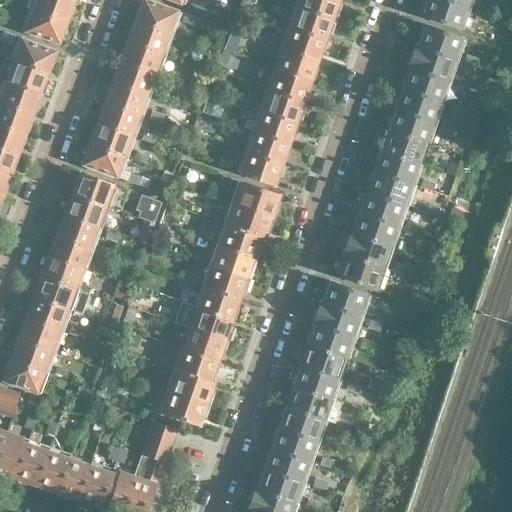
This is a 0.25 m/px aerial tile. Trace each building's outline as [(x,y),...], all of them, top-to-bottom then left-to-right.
[(24,7),(28,8),(65,22),(69,13),(72,12),(74,6),(72,3),(73,2),(68,0),(30,0),(31,0),(29,0),(16,0),(15,3),(24,7)] [(136,18),(135,19),(170,33),(176,16),(174,15),(176,11),(146,0),(142,0),(139,9),(137,8),(134,17),(136,18)] [(199,0),(194,0),(191,8),(204,12),(208,3),(199,0)] [(298,0),(296,6),(335,20),(339,6),(336,5),(338,0),(298,0)] [(423,12),(422,14),(458,27),(461,22),(462,22),(467,7),(446,0),(427,0),(426,2),(423,1),(419,10),(423,12)] [(511,0),(506,0),(504,7),(501,15),(509,18),(511,9),(511,0)] [(296,6),(289,26),(324,39),(327,32),(330,33),(335,20),(296,6)] [(22,30),(23,29),(32,33),(58,43),(61,33),(64,33),(67,27),(65,24),(65,22),(28,8),(20,29),(22,30)] [(490,15),(477,10),(474,18),(487,23),(490,15)] [(281,23),(284,15),(272,11),(269,19),(281,23)] [(4,14),(1,22),(14,27),(17,19),(4,14)] [(187,14),(186,15),(184,22),(194,26),(197,18),(187,14)] [(128,38),(128,40),(162,53),(170,33),(135,19),(131,30),(129,29),(126,37),(128,38)] [(414,45),(414,46),(454,61),(461,41),(460,41),(461,38),(425,25),(424,28),(420,26),(416,37),(420,38),(417,46),(414,45)] [(289,26),(282,47),(317,60),(320,51),(323,52),(327,41),(324,40),(324,39),(289,26)] [(232,28),(224,50),(232,53),(234,53),(241,32),(232,28)] [(2,30),(2,31),(0,36),(0,40),(11,45),(15,35),(2,30)] [(274,44),(277,36),(265,32),(262,40),(274,44)] [(178,36),(175,44),(188,48),(191,40),(178,36)] [(20,38),(12,59),(48,72),(48,70),(51,69),(53,63),(52,60),(55,51),(20,38)] [(121,58),(120,61),(155,74),(162,53),(128,40),(124,50),(122,50),(119,58),(121,58)] [(410,68),(447,81),(454,61),(414,46),(411,54),(408,53),(405,63),(407,64),(407,66),(410,68)] [(282,47),(275,68),(310,80),(311,79),(313,80),(317,69),(314,68),(317,60),(282,47)] [(232,53),(224,50),(220,62),(228,65),(232,53)] [(480,57),(467,53),(464,61),(476,65),(477,65),(480,57)] [(12,59),(4,80),(40,92),(41,90),(43,89),(45,84),(44,81),(48,72),(12,59)] [(113,79),(113,81),(147,95),(155,74),(120,61),(117,71),(115,70),(112,79),(113,79)] [(464,61),(461,70),(474,74),(476,65),(464,61)] [(275,68),(267,89),(303,101),(303,99),(306,101),(310,90),(307,88),(310,80),(275,68)] [(403,87),(403,89),(440,102),(447,81),(410,68),(407,76),(403,77),(401,84),(403,87)] [(224,74),(216,71),(212,84),(220,87),(224,74)] [(193,86),(201,89),(205,77),(198,74),(193,86)] [(164,77),(161,85),(174,89),(177,81),(164,77)] [(4,80),(0,91),(0,101),(32,113),(33,111),(36,110),(38,104),(37,101),(40,92),(4,80)] [(108,92),(105,102),(140,115),(147,95),(113,81),(111,84),(110,84),(107,92),(108,92)] [(469,85),(456,81),(453,90),(466,94),(469,85)] [(267,89),(260,109),(299,124),(304,108),(301,107),(303,101),(267,89)] [(396,108),(396,109),(433,122),(440,102),(403,89),(400,97),(396,97),(394,105),(396,108)] [(208,91),(201,112),(218,117),(221,109),(212,106),(217,94),(208,91)] [(0,101),(0,125),(25,134),(25,132),(28,130),(31,124),(29,122),(32,113),(0,101)] [(101,113),(97,122),(132,136),(140,115),(105,102),(104,105),(102,104),(99,113),(101,113)] [(461,109),(449,105),(446,113),(458,117),(461,109)] [(232,123),(253,130),(288,143),(291,136),(294,137),(299,124),(260,109),(256,121),(235,113),(232,123)] [(389,128),(389,129),(426,142),(433,122),(396,109),(393,118),(389,118),(387,125),(389,128)] [(150,110),(148,118),(161,122),(163,114),(150,110)] [(93,134),(90,143),(125,157),(132,136),(97,122),(96,126),(94,125),(91,134),(93,134)] [(455,128),(442,124),(439,132),(452,136),(455,128)] [(0,125),(0,149),(17,155),(20,145),(23,144),(26,137),(24,136),(25,134),(0,125)] [(382,148),(381,150),(419,164),(426,142),(389,129),(386,138),(382,139),(379,146),(382,148)] [(253,130),(246,150),(281,163),(284,155),(287,156),(291,145),(288,144),(288,143),(253,130)] [(143,131),(140,139),(153,143),(156,135),(143,131)] [(239,147),(241,140),(229,135),(226,143),(239,147)] [(125,157),(90,143),(89,147),(87,146),(84,154),(86,155),(82,164),(115,177),(117,172),(119,173),(125,157)] [(0,149),(0,172),(9,176),(13,166),(16,165),(18,158),(16,156),(17,155),(0,149)] [(246,150),(240,166),(242,167),(240,172),(274,184),(277,176),(280,176),(284,165),(281,164),(281,163),(246,150)] [(378,163),(375,171),(411,184),(419,164),(381,150),(381,152),(377,153),(375,160),(378,163)] [(136,152),(133,160),(146,164),(149,156),(136,152)] [(231,170),(234,162),(222,158),(219,166),(231,170)] [(445,173),(454,176),(458,164),(449,161),(445,173)] [(370,183),(367,192),(404,205),(411,184),(375,171),(374,172),(370,174),(368,180),(370,183)] [(0,172),(0,195),(1,196),(5,186),(8,185),(10,178),(9,176),(0,172)] [(72,191),(71,193),(106,206),(112,189),(110,189),(112,184),(79,172),(75,182),(73,182),(70,190),(72,191)] [(128,173),(125,181),(138,185),(141,177),(128,173)] [(236,191),(232,203),(271,216),(278,195),(222,175),(219,185),(236,191)] [(198,178),(194,190),(206,194),(211,182),(198,178)] [(435,183),(423,178),(420,187),(432,191),(435,183)] [(363,204),(360,212),(397,225),(404,205),(367,192),(366,193),(362,195),(360,202),(363,204)] [(64,211),(63,214),(99,227),(106,206),(71,193),(68,203),(66,202),(63,210),(64,211)] [(408,198),(405,205),(421,210),(423,203),(408,198)] [(152,199),(146,219),(153,222),(160,202),(152,199)] [(232,203),(225,225),(260,237),(260,236),(264,237),(271,216),(232,203)] [(428,203),(427,205),(425,212),(437,216),(440,207),(428,203)] [(356,224),(353,233),(390,246),(397,225),(360,212),(359,214),(355,215),(353,222),(356,224)] [(57,232),(56,234),(91,247),(99,227),(63,214),(60,223),(58,222),(55,231),(57,232)] [(211,228),(214,220),(201,216),(199,224),(211,228)] [(421,224),(408,219),(405,228),(418,232),(421,224)] [(145,244),(153,223),(145,221),(144,220),(136,240),(145,244)] [(167,240),(171,229),(159,225),(155,236),(167,240)] [(225,225),(218,245),(253,257),(254,256),(256,257),(261,245),(257,244),(260,237),(225,225)] [(108,230),(105,238),(118,243),(121,235),(108,230)] [(345,244),(342,253),(383,267),(390,246),(353,233),(350,232),(349,234),(346,233),(343,243),(345,244)] [(49,252),(48,255),(84,268),(91,247),(56,234),(53,244),(50,243),(47,252),(49,252)] [(413,244),(401,240),(398,248),(410,253),(413,244)] [(218,245),(210,265),(249,279),(254,264),(251,263),(253,257),(218,245)] [(101,251),(98,259),(111,263),(114,255),(101,251)] [(338,273),(338,275),(374,288),(376,282),(378,283),(383,267),(342,253),(345,255),(342,263),(339,262),(336,272),(338,273)] [(44,266),(41,276),(76,288),(84,268),(48,255),(47,258),(45,257),(42,265),(44,266)] [(393,262),(391,270),(400,273),(403,266),(393,262)] [(210,265),(203,286),(239,298),(241,292),(244,293),(249,279),(210,265)] [(192,282),(195,274),(183,269),(180,277),(192,282)] [(135,287),(136,285),(138,277),(125,273),(122,282),(135,287)] [(36,287),(33,296),(68,309),(76,288),(41,276),(40,278),(38,277),(35,286),(36,287)] [(419,290),(422,281),(409,276),(406,285),(419,290)] [(190,289),(192,282),(180,277),(178,285),(190,289)] [(320,300),(319,302),(359,316),(366,297),(365,297),(366,294),(330,281),(329,283),(326,282),(323,292),(325,293),(322,301),(320,300)] [(132,295),(135,287),(122,282),(117,295),(130,300),(132,295)] [(151,290),(136,285),(135,287),(132,295),(147,301),(151,290)] [(203,286),(196,306),(232,319),(233,318),(235,319),(239,308),(236,306),(239,298),(203,286)] [(29,308),(26,317),(61,329),(68,309),(33,296),(32,299),(30,298),(27,307),(29,308)] [(315,323),(315,324),(352,337),(359,316),(319,302),(316,310),(313,308),(310,319),(313,320),(312,322),(315,323)] [(118,315),(121,308),(112,305),(110,312),(118,315)] [(196,306),(188,327),(228,342),(233,326),(230,325),(232,319),(196,306)] [(131,321),(135,311),(127,309),(124,319),(131,321)] [(385,315),(373,311),(370,319),(383,324),(385,315)] [(21,328),(18,338),(53,351),(61,329),(26,317),(24,320),(22,319),(19,327),(21,328)] [(382,324),(370,320),(367,328),(379,332),(382,324)] [(81,328),(70,324),(68,332),(78,336),(81,328)] [(308,342),(307,345),(345,358),(352,337),(315,324),(312,331),(308,333),(306,340),(308,342)] [(188,327),(181,348),(217,361),(220,354),(223,355),(228,342),(188,327)] [(397,341),(396,341),(384,337),(381,346),(392,351),(393,351),(397,341)] [(14,349),(10,358),(45,372),(53,351),(18,338),(17,340),(15,339),(12,348),(14,349)] [(375,345),(362,341),(359,349),(372,353),(375,345)] [(63,345),(60,353),(73,357),(76,349),(63,345)] [(301,363),(300,366),(338,379),(345,358),(307,345),(305,352),(300,353),(298,360),(301,363)] [(181,348),(174,368),(211,380),(214,372),(216,373),(220,362),(217,361),(181,348)] [(155,353),(153,360),(166,365),(168,357),(155,353)] [(6,370),(2,380),(36,392),(38,386),(40,387),(45,372),(10,358),(9,361),(7,360),(4,369),(6,370)] [(115,362),(113,370),(125,374),(128,366),(115,362)] [(56,366),(53,374),(66,379),(68,371),(56,366)] [(294,384),(293,386),(330,399),(338,379),(300,366),(298,373),(294,374),(291,380),(294,384)] [(174,368),(167,389),(206,404),(214,382),(211,381),(211,380),(174,368)] [(378,392),(381,385),(369,381),(366,388),(378,392)] [(360,386),(347,382),(345,391),(357,395),(360,386)] [(86,402),(91,389),(77,384),(73,397),(86,402)] [(287,405),(286,407),(323,420),(331,423),(334,423),(336,417),(335,415),(339,402),(330,399),(293,386),(290,394),(287,395),(284,402),(287,405)] [(0,387),(0,400),(1,400),(16,406),(20,395),(0,387)] [(97,389),(94,397),(108,402),(111,394),(97,389)] [(167,389),(161,405),(164,406),(163,411),(199,424),(206,404),(167,389)] [(16,406),(1,400),(0,402),(0,412),(13,417),(17,406),(16,406)] [(282,417),(278,428),(316,441),(323,420),(286,407),(282,408),(280,415),(282,417)] [(30,428),(35,415),(26,412),(22,425),(30,428)] [(44,431),(52,434),(57,421),(48,418),(44,431)] [(94,419),(91,429),(99,432),(102,422),(94,419)] [(150,423),(148,431),(174,440),(177,429),(152,420),(150,423)] [(360,432),(369,435),(373,423),(364,420),(360,432)] [(64,438),(72,441),(77,428),(69,425),(64,438)] [(275,438),(271,449),(309,462),(316,441),(278,428),(275,429),(272,435),(275,438)] [(8,430),(0,453),(0,478),(4,479),(4,477),(6,478),(8,474),(14,476),(26,441),(28,437),(8,430)] [(148,431),(144,441),(170,450),(174,440),(148,431)] [(341,440),(328,436),(326,444),(338,448),(341,440)] [(107,453),(115,456),(120,443),(111,440),(107,453)] [(26,441),(14,476),(16,477),(17,482),(23,484),(27,481),(35,484),(47,449),(49,444),(40,441),(38,445),(26,441)] [(140,452),(163,460),(166,461),(170,450),(144,441),(140,452)] [(115,456),(124,459),(128,446),(120,443),(115,456)] [(47,449),(35,484),(37,485),(37,489),(45,491),(48,488),(56,491),(69,456),(70,451),(61,448),(60,453),(47,449)] [(267,460),(264,469),(301,483),(309,462),(271,449),(267,450),(265,457),(267,460)] [(134,474),(133,474),(119,511),(140,511),(142,508),(145,509),(149,498),(152,499),(156,488),(154,487),(163,460),(140,452),(139,453),(140,454),(134,474)] [(69,456),(56,491),(58,492),(58,496),(66,499),(69,496),(77,499),(89,463),(91,459),(83,456),(81,460),(69,456)] [(332,461),(322,457),(319,465),(329,468),(332,461)] [(89,463),(77,499),(79,499),(79,504),(87,506),(90,503),(98,506),(112,466),(104,464),(103,468),(89,463)] [(112,466),(98,506),(105,508),(103,511),(119,511),(133,474),(112,466)] [(255,487),(254,489),(294,504),(301,483),(264,469),(260,470),(257,477),(260,480),(257,488),(255,487)] [(327,482),(314,478),(312,486),(324,490),(327,482)] [(250,510),(250,511),(253,511),(291,511),(294,504),(254,489),(251,489),(247,498),(250,499),(247,509),(250,510)] [(320,503),(307,499),(304,507),(317,511),(320,503)]
